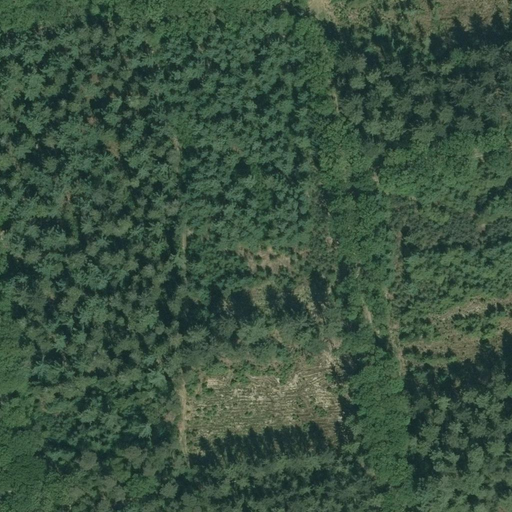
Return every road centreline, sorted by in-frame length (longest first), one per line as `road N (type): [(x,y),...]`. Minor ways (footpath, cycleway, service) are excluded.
road 1 (track): [(399,511),(348,170),(511,144)]
road 2 (track): [(141,21),(187,216),(181,381),(209,511)]
road 3 (track): [(320,4),(141,21)]
road 4 (track): [(348,170),(320,4)]
road 5 (track): [(0,36),(141,21)]
road 6 (unclassified): [(22,511),(0,375)]
